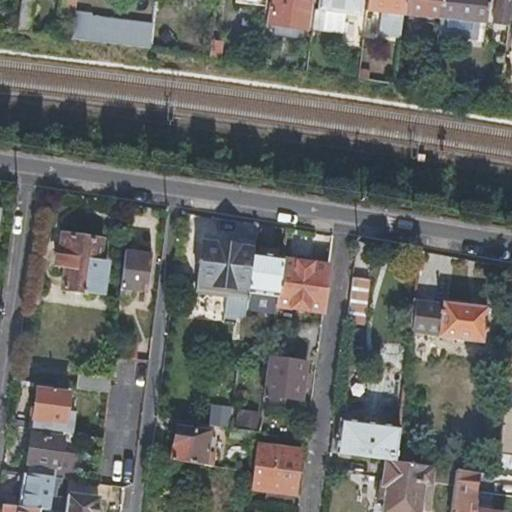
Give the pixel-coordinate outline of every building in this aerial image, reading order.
[(24,0),(20,30),(30,31),(34,0),(24,0)] [(75,10),(76,0),(60,0),(58,14),(74,16),(75,10)] [(309,0),(273,0),(270,28),(274,28),(273,34),(301,38),(305,26),(306,26),(309,0)] [(318,0),(318,7),(314,8),(312,28),(343,32),(345,11),(361,13),(362,0),(318,0)] [(406,0),(368,0),(367,8),(383,10),(381,31),(403,33),(405,13),(406,0)] [(443,0),(406,0),(405,13),(442,17),(443,0)] [(443,0),(442,17),(440,33),(484,38),(486,22),(488,0),(443,0)] [(511,9),(511,0),(498,0),(496,22),(511,24),(511,9)] [(74,16),(71,36),(101,39),(105,17),(94,15),(94,13),(75,10),(74,16)] [(105,17),(101,39),(149,46),(153,23),(105,17)] [(210,40),(208,55),(222,57),(224,42),(210,40)] [(370,69),(370,77),(382,79),(383,70),(370,69)] [(101,238),(63,233),(58,262),(65,264),(63,287),(85,291),(86,288),(99,289),(102,261),(97,260),(101,238)] [(255,253),(256,249),(240,247),(240,245),(221,243),(221,245),(205,242),(198,288),(249,295),(250,291),(255,253)] [(150,252),(125,249),(119,295),(123,295),(124,290),(129,291),(129,288),(146,290),(150,252)] [(284,257),(255,253),(250,291),(279,295),(284,259),(284,257)] [(329,265),(284,259),(279,295),(278,305),(323,311),(329,265)] [(370,279),(354,276),(349,314),(365,317),(370,279)] [(489,308),(416,297),(412,327),(441,331),(441,336),(484,342),(489,308)] [(112,354),(135,358),(137,342),(114,338),(112,354)] [(306,363),(270,357),(265,394),(301,399),(303,387),(307,388),(310,373),(305,373),(306,363)] [(77,387),(107,391),(109,375),(79,370),(77,387)] [(32,416),(71,421),(72,412),(65,410),(67,392),(36,388),(32,416)] [(214,405),(212,424),(226,426),(229,407),(214,405)] [(511,407),(504,407),(498,451),(511,453),(511,407)] [(235,424),(256,428),(259,412),(238,408),(235,424)] [(340,418),(335,452),(385,459),(395,461),(399,426),(340,418)] [(176,426),(171,459),(212,465),(214,452),(206,450),(209,430),(176,426)] [(256,430),(231,427),(230,427),(229,439),(236,440),(236,443),(254,446),(256,430)] [(29,462),(28,473),(51,476),(56,477),(67,478),(75,479),(78,453),(60,450),(62,437),(29,433),(26,461),(29,462)] [(259,444),(255,472),(253,487),(295,493),(300,451),(259,444)] [(395,461),(385,459),(381,486),(385,487),(381,511),(418,511),(423,483),(430,484),(431,479),(454,483),(455,469),(395,461)] [(455,469),(454,483),(449,511),(475,511),(476,509),(478,494),(473,493),(475,472),(455,469)] [(22,472),(18,505),(39,507),(48,508),(49,494),(51,480),(51,476),(28,473),(22,472)] [(65,493),(97,497),(109,498),(111,484),(98,482),(75,479),(67,478),(65,493)] [(62,511),(94,511),(97,497),(65,493),(65,496),(63,510),(62,511)] [(48,508),(63,510),(65,496),(49,494),(48,508)] [(37,511),(39,507),(18,505),(3,503),(1,511),(37,511)]
